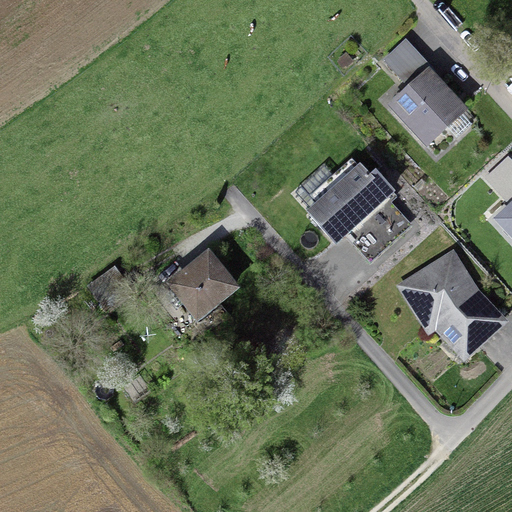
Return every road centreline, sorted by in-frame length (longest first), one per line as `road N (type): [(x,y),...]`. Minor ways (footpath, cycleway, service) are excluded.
road 1 (residential): [(511,380),(451,440),(255,214),(174,252)]
road 2 (residential): [(511,102),(418,0)]
